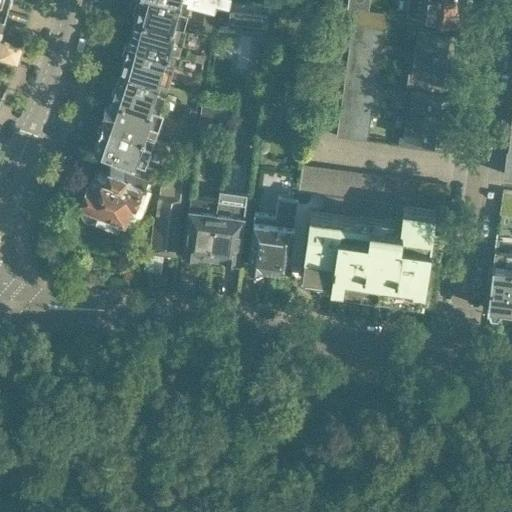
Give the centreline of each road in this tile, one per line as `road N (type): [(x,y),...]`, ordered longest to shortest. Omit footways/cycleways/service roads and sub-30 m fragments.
road 1 (tertiary): [(454,357),(0,303)]
road 2 (residential): [(454,357),(492,0)]
road 3 (tertiary): [(77,0),(43,102),(0,189)]
